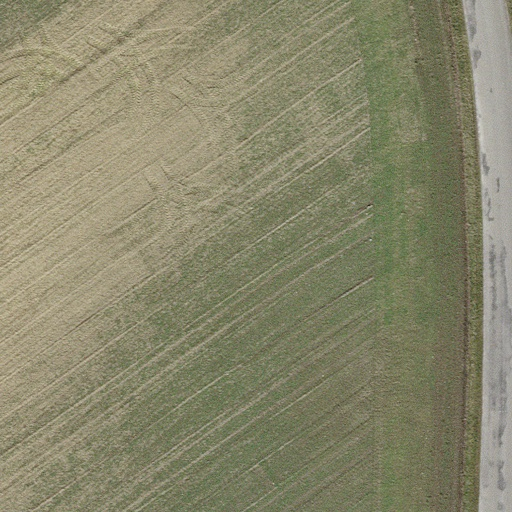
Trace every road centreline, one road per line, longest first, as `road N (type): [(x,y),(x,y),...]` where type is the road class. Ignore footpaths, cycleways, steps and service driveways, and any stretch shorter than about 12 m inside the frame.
road 1 (unclassified): [(485,0),(502,88),(511,332)]
road 2 (unclassified): [(511,372),(508,511)]
